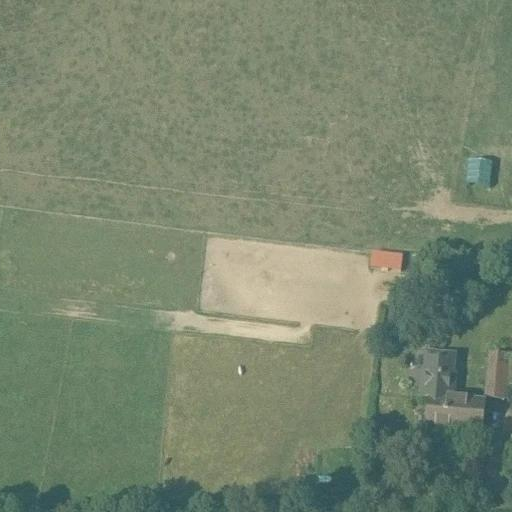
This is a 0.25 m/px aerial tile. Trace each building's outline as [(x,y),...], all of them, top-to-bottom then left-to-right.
[(405,260),(373,255),(370,273),(403,277),(405,260)] [(509,359),(491,358),(489,380),(507,382),(509,359)] [(454,362),(429,360),(427,380),(425,382),(424,390),(426,392),(425,402),(431,403),(450,404),(451,396),(454,396),(455,381),(452,381),(454,362)] [(507,382),(489,380),(487,403),(505,405),(507,382)] [(450,404),(431,403),(428,437),(483,442),(486,408),(450,404)]
